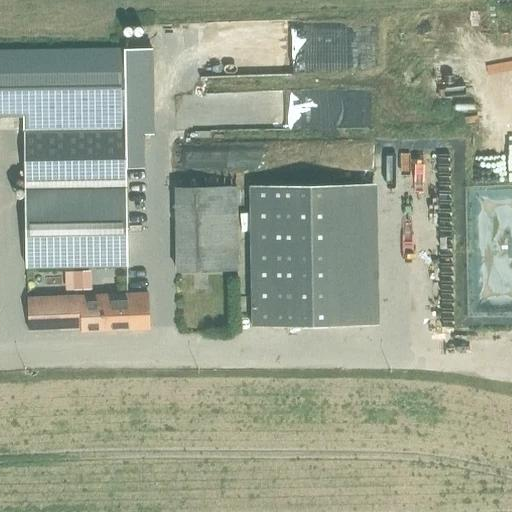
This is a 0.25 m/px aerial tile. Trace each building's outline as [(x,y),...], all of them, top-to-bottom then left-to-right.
[(430,28),(441,28),(441,8),(431,7),(430,28)] [(0,117),(23,117),(23,118),(25,193),(124,191),(124,151),(123,128),(126,128),(125,47),(0,49),(0,117)] [(390,185),(406,186),(407,157),(392,156),(390,185)] [(376,184),(250,186),(252,327),(378,325),(376,184)] [(236,186),(176,187),(177,271),(237,271),(236,186)] [(25,193),(27,269),(72,268),(126,266),(124,191),(25,193)] [(66,290),(92,289),(92,271),(65,272),(66,290)] [(27,297),(29,332),(149,327),(148,307),(148,293),(27,297)] [(441,441),(442,484),(500,482),(499,436),(462,437),(462,441),(441,441)]
